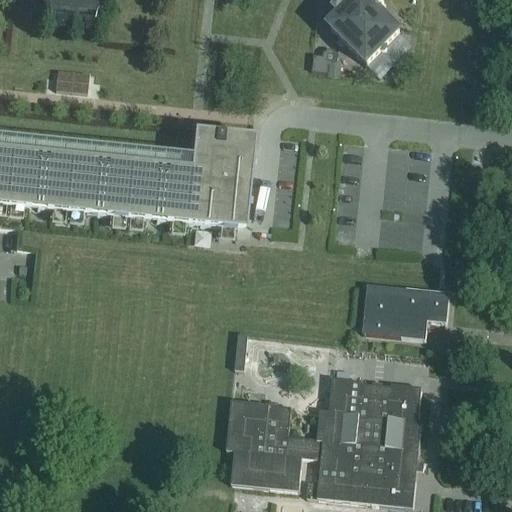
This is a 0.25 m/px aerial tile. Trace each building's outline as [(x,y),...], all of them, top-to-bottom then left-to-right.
[(0,0),(0,210),(6,211),(36,214),(67,217),(97,220),(128,223),(242,235),(247,189),(249,168),(251,146),(250,146),(199,141),(195,178),(0,157),(0,0)] [(42,0),(47,26),(91,30),(103,0),(42,0)] [(357,7),(331,33),(368,70),(400,38),(378,16),(378,15),(379,15),(380,15),(381,15),(382,15),(382,14),(383,14),(383,13),(384,12),(384,11),(384,10),(384,9),(384,8),(383,8),(383,7),(382,6),(381,6),(380,5),(379,5),(378,5),(377,6),(376,7),(375,7),(375,8),(374,9),(374,10),(374,11),(374,12),(367,5),(361,11),(357,7)] [(310,76),(327,78),(328,68),(330,69),(335,65),(335,59),(332,55),(326,55),(322,58),(321,61),(312,60),(310,76)] [(410,261),(433,262),(434,234),(411,233),(410,261)] [(446,327),(449,297),(406,293),(367,289),(362,338),(401,342),(425,345),(427,326),(446,327)] [(239,338),(236,374),(247,375),(249,339),(239,338)] [(291,412),(231,406),(226,456),(234,456),(231,489),(299,496),(302,463),(321,465),(319,488),(308,487),(306,503),(371,509),(372,500),(380,501),(379,510),(398,511),(413,511),(417,475),(423,475),(424,465),(418,465),(422,426),(418,425),(421,393),(392,390),(391,393),(362,390),(363,387),(333,384),(329,417),(320,416),(317,445),(288,442),(291,412)] [(114,511),(114,499),(146,500),(147,464),(87,463),(85,500),(53,499),(52,511),(114,511)]
